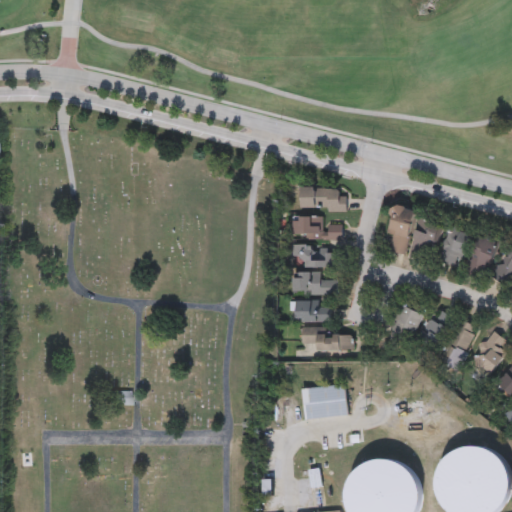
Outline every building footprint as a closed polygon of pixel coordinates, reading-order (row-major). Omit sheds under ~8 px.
[(300,190),(346,191),(346,213),(300,212),(300,190)] [(405,256),(389,252),(393,237),(386,236),(393,207),(416,212),(405,256)] [(293,239),(293,219),(321,218),(322,239),(293,239)] [(411,258),(419,220),(442,225),(434,263),(411,258)] [(341,242),(327,242),(327,226),(341,226),(341,242)] [(459,269),(439,262),(450,229),(471,236),(459,269)] [(468,273),(480,237),(498,243),(486,279),(468,273)] [(511,246),(511,288),(511,290),(492,278),(511,246)] [(312,247),(312,256),(338,256),(338,267),(291,268),(291,247),(312,247)] [(292,296),(292,274),(320,275),(320,282),(338,282),(338,297),(292,296)] [(295,302),(332,302),(332,324),(295,324),(295,302)] [(424,317),(407,350),(387,340),(404,307),(424,317)] [(430,321),(436,324),(441,313),(454,320),(436,356),(417,346),(430,321)] [(456,369),(440,360),(462,321),(478,330),(456,369)] [(316,347),(302,347),(302,330),(330,330),(330,336),(352,336),(352,352),(316,352),(316,347)] [(511,346),(511,348),(489,378),(473,366),(496,334),(511,346)] [(511,400),(496,385),(511,369),(511,400)] [(340,422),(297,427),(294,396),(336,392),(340,422)] [(427,511),(422,500),(422,487),(425,475),(432,465),(442,458),(453,454),(466,454),(479,458),(489,467),(495,478),(498,490),(496,503),(491,511),(427,511)] [(405,511),(333,511),(333,498),(337,486),(346,476),(356,470),(367,467),(379,469),(390,473),(399,481),(405,492),(407,503),(405,511)]
